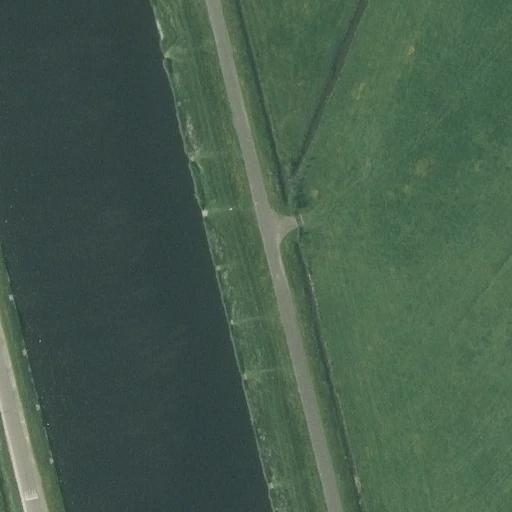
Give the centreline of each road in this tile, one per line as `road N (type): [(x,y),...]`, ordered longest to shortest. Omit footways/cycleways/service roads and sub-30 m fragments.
road 1 (unclassified): [(211,0),(333,511)]
road 2 (unclassified): [(30,511),(0,387)]
